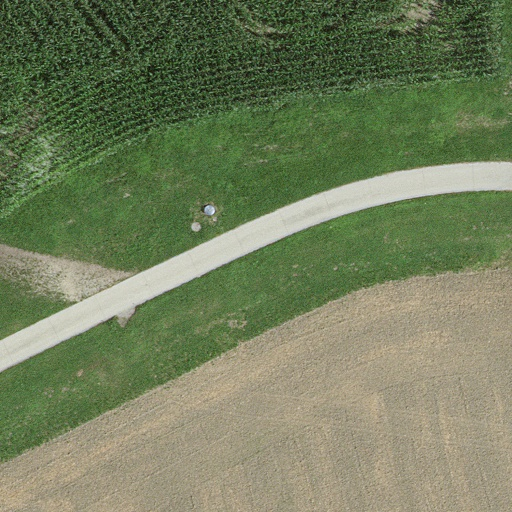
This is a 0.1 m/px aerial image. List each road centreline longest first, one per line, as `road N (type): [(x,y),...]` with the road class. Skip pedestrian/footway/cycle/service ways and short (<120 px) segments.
road 1 (track): [(133,295),(250,238),(390,186),(511,179)]
road 2 (track): [(0,360),(133,295)]
road 3 (track): [(0,266),(133,295)]
